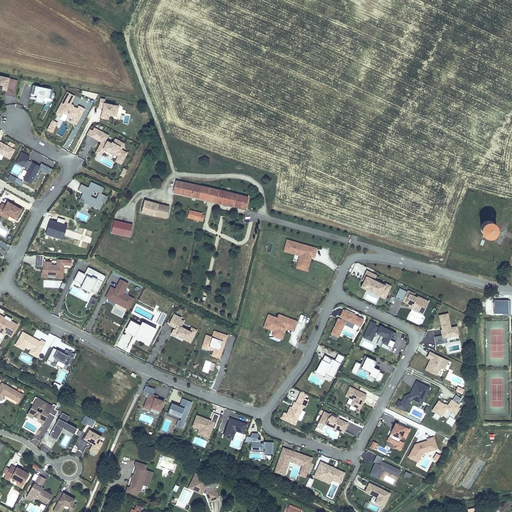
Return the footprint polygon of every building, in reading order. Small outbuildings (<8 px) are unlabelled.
[(7,87),(16,89),(18,80),(9,78),(8,79),(3,78),(3,77),(0,76),(0,88),(1,88),(1,87),(7,88),(7,87)] [(51,98),(53,89),(33,84),(30,97),(36,99),(36,101),(43,103),(45,96),(51,98)] [(1,88),(6,90),(5,94),(14,96),(16,89),(7,87),(7,88),(1,87),(1,88)] [(74,105),(71,103),(75,96),(67,91),(56,113),(61,116),(60,118),(65,121),(67,116),(71,119),(70,121),(77,125),(85,108),(79,105),(77,108),(74,106),(74,105)] [(98,107),(102,108),(100,118),(108,119),(109,114),(116,116),(118,106),(103,103),(104,99),(99,98),(98,107)] [(58,123),(52,119),(47,129),(53,132),(58,123)] [(90,129),(87,134),(97,140),(99,138),(102,140),(101,142),(98,147),(103,149),(104,149),(108,151),(109,149),(116,153),(115,155),(117,156),(117,155),(118,155),(117,158),(124,161),(128,152),(122,149),(125,143),(115,138),(113,141),(112,141),(112,142),(108,140),(107,141),(107,140),(109,135),(94,127),(93,130),(90,129)] [(15,149),(0,140),(0,153),(10,159),(15,149)] [(98,147),(95,152),(102,156),(105,150),(103,149),(98,147)] [(23,166),(29,169),(23,179),(31,183),(33,180),(36,181),(42,171),(46,173),(46,172),(49,167),(41,163),(40,165),(33,162),(32,162),(28,160),(30,156),(22,151),(15,163),(23,167),(23,166)] [(14,182),(16,178),(10,174),(7,178),(14,182)] [(246,209),(248,197),(176,181),(173,192),(246,209)] [(104,188),(91,182),(89,188),(81,185),(78,191),(83,193),(86,194),(82,201),(95,207),(99,200),(103,202),(105,203),(108,197),(102,194),(104,188)] [(83,193),(80,201),(99,210),(103,202),(99,200),(95,207),(82,201),(86,194),(83,193)] [(158,204),(144,200),(141,212),(155,215),(158,204)] [(21,209),(8,201),(5,205),(1,203),(0,204),(0,214),(0,215),(2,211),(15,219),(21,209)] [(158,204),(155,215),(166,218),(169,206),(158,204)] [(200,220),(202,215),(202,214),(189,210),(188,217),(200,220)] [(51,219),(46,234),(63,240),(68,225),(64,224),(57,221),(51,219)] [(130,237),(133,224),(114,220),(111,233),(130,237)] [(491,221),(489,221),(486,222),(483,224),(482,226),(481,229),(482,232),(483,234),(486,236),(488,237),(491,236),(494,235),(496,233),(497,230),(497,228),(496,225),(494,223),(491,221)] [(317,248),(286,239),(283,251),(299,256),(295,268),(308,272),(311,261),(308,260),(309,256),(312,257),(315,258),(317,248)] [(44,259),(36,259),(36,266),(43,266),(43,273),(42,273),(41,277),(47,278),(48,273),(56,274),(56,276),(63,276),(64,260),(57,260),(57,266),(51,265),(51,262),(45,262),(45,259),(44,259)] [(97,292),(106,276),(88,267),(84,274),(78,271),(73,280),(82,285),(80,287),(90,292),(92,290),(97,292)] [(376,275),(368,271),(365,275),(367,276),(365,281),(362,286),(367,289),(368,287),(376,291),(377,290),(382,292),(387,295),(391,286),(386,283),(385,285),(374,279),(376,275)] [(111,288),(106,297),(110,299),(113,299),(117,302),(117,303),(128,309),(133,299),(122,294),(128,284),(120,280),(117,288),(118,288),(117,291),(115,290),(111,288)] [(400,288),(396,296),(404,300),(403,301),(410,304),(411,304),(412,302),(414,303),(412,307),(412,308),(419,312),(422,305),(426,307),(429,301),(418,296),(417,297),(414,295),(415,293),(408,290),(408,291),(400,288)] [(98,300),(92,297),(86,308),(89,309),(92,303),(95,305),(98,300)] [(503,314),(503,315),(510,315),(511,300),(494,300),(494,314),(503,314)] [(356,314),(346,309),(345,310),(344,310),(340,317),(341,317),(340,320),(339,320),(338,319),(330,337),(337,340),(338,338),(339,338),(345,325),(353,329),(355,324),(361,327),(365,319),(355,315),(356,314)] [(161,326),(167,315),(162,313),(156,324),(161,326)] [(5,317),(0,314),(0,328),(5,331),(5,332),(11,336),(18,324),(11,321),(10,322),(4,319),(5,317)] [(174,329),(171,334),(176,336),(177,335),(177,334),(185,338),(184,339),(191,343),(197,331),(192,328),(190,331),(181,327),(184,322),(180,320),(181,318),(174,314),(169,324),(175,327),(176,328),(175,330),(174,329)] [(448,314),(439,316),(442,329),(441,330),(442,335),(434,337),(436,345),(447,342),(446,338),(447,337),(447,336),(458,333),(457,326),(451,328),(448,314)] [(285,321),(269,315),(264,326),(275,330),(273,335),(281,338),(284,330),(284,328),(285,328),(286,327),(293,330),(297,321),(286,318),(285,321)] [(125,332),(134,337),(140,326),(131,321),(125,332)] [(371,321),(364,337),(372,341),(376,332),(377,332),(385,336),(385,337),(381,346),(389,351),(391,347),(393,348),(396,342),(390,339),(391,336),(390,335),(392,331),(381,326),(380,328),(376,326),(377,324),(371,321)] [(134,338),(149,346),(157,329),(142,322),(140,326),(134,337),(134,338)] [(203,346),(214,350),(212,355),(220,358),(228,335),(214,331),(212,337),(206,335),(203,346)] [(23,332),(15,345),(23,349),(26,346),(31,349),(39,353),(46,342),(41,340),(40,341),(37,340),(37,341),(30,338),(31,336),(23,332)] [(57,349),(57,350),(53,348),(46,363),(50,365),(52,361),(53,362),(55,358),(58,359),(57,360),(68,365),(72,357),(73,358),(75,354),(66,349),(64,353),(57,349)] [(31,349),(29,353),(37,357),(39,353),(31,349)] [(430,352),(427,358),(431,359),(433,360),(432,362),(430,361),(426,370),(436,375),(439,369),(443,367),(444,368),(448,361),(430,352)] [(344,356),(338,353),(335,359),(325,354),(317,370),(323,374),(324,372),(334,377),(344,356)] [(357,361),(351,372),(356,374),(360,366),(370,371),(371,369),(371,368),(373,369),(372,370),(379,373),(376,378),(375,379),(380,382),(384,373),(380,371),(380,370),(374,367),(377,361),(365,355),(361,364),(357,361)] [(370,371),(372,372),(370,375),(376,378),(379,373),(372,370),(373,369),(371,368),(371,369),(370,371)] [(430,387),(416,381),(410,394),(404,396),(401,402),(399,400),(396,406),(405,411),(410,400),(412,399),(422,404),(430,387)] [(9,395),(8,397),(15,401),(20,392),(2,382),(0,384),(0,398),(3,400),(5,395),(6,394),(9,395)] [(156,389),(146,385),(144,391),(147,392),(146,396),(148,397),(144,407),(151,410),(152,407),(161,411),(164,401),(158,399),(156,398),(156,396),(154,395),(156,389)] [(367,395),(351,387),(346,396),(354,400),(351,405),(360,409),(364,401),(364,400),(364,399),(365,399),(367,395)] [(23,394),(20,392),(15,401),(19,403),(23,394)] [(284,412),(281,418),(294,424),(296,419),(297,419),(304,406),(305,407),(309,400),(305,398),(299,395),(296,402),(294,401),(292,407),(290,406),(287,413),(284,412)] [(462,399),(456,395),(453,401),(458,404),(462,399)] [(39,418),(38,421),(43,423),(45,419),(45,418),(45,417),(47,414),(48,414),(49,412),(55,416),(58,411),(55,409),(57,406),(53,404),(51,407),(35,398),(32,403),(33,404),(27,415),(33,418),(34,416),(39,418)] [(179,405),(172,403),(168,412),(183,418),(182,421),(180,420),(178,426),(185,429),(187,423),(187,422),(194,403),(184,399),(181,407),(179,406),(179,405)] [(453,401),(452,400),(448,406),(445,404),(445,405),(439,401),(433,410),(442,417),(447,409),(455,415),(459,409),(458,408),(460,405),(458,404),(453,401)] [(68,430),(71,425),(66,422),(70,416),(62,412),(49,436),(56,440),(63,428),(68,430)] [(168,412),(167,415),(180,420),(182,421),(183,418),(168,412)] [(196,414),(192,426),(199,429),(201,430),(200,431),(210,434),(213,427),(215,428),(219,415),(214,413),(211,420),(196,414)] [(87,424),(90,418),(85,415),(81,422),(86,425),(87,424)] [(323,415),(319,423),(324,425),(325,424),(334,428),(336,426),(337,426),(338,425),(339,426),(337,430),(344,433),(348,423),(332,415),(330,419),(323,415)] [(223,436),(233,440),(236,431),(244,434),(247,423),(230,417),(223,436)] [(96,421),(90,418),(87,424),(92,427),(96,421)] [(410,430),(398,424),(395,430),(392,429),(391,433),(392,434),(391,436),(389,436),(387,441),(397,445),(396,447),(400,450),(403,443),(399,441),(402,436),(406,438),(410,430)] [(77,428),(71,425),(68,430),(74,434),(77,428)] [(98,440),(101,436),(88,429),(82,440),(88,444),(89,441),(93,444),(94,444),(91,450),(96,453),(103,442),(100,441),(98,440)] [(199,429),(197,434),(209,438),(210,434),(200,431),(201,430),(199,429)] [(247,436),(245,442),(252,442),(251,450),(264,451),(264,449),(265,449),(265,454),(273,454),(274,442),(264,441),(264,443),(261,442),(261,439),(258,439),(259,433),(252,433),(252,436),(247,436)] [(415,444),(408,457),(418,462),(422,453),(430,451),(429,447),(436,445),(434,437),(427,439),(427,441),(418,443),(419,444),(416,445),(415,444)] [(45,445),(41,450),(46,454),(50,449),(45,445)] [(300,454),(283,448),(283,450),(299,456),(300,454)] [(283,450),(276,469),(280,470),(281,467),(286,469),(289,460),(303,465),(300,475),(305,477),(312,458),(300,454),(299,456),(283,450)] [(377,455),(373,462),(375,463),(376,463),(374,466),(373,466),(369,474),(379,479),(383,470),(398,477),(402,470),(382,461),(383,458),(377,455)] [(132,479),(129,487),(127,487),(126,492),(137,495),(139,490),(141,491),(143,485),(149,487),(154,472),(146,470),(147,465),(136,461),(134,466),(136,466),(133,475),(132,474),(131,479),(132,479)] [(320,462),(314,476),(320,478),(322,476),(331,480),(332,478),(340,482),(345,473),(335,468),(335,469),(335,470),(332,469),(333,468),(320,462)] [(10,469),(7,474),(5,477),(7,479),(9,476),(11,477),(18,481),(17,484),(22,487),(29,474),(24,471),(23,472),(21,471),(22,470),(17,467),(16,468),(12,465),(10,469)] [(199,475),(195,474),(189,488),(202,493),(203,492),(197,489),(197,487),(192,484),(195,478),(197,480),(199,475)] [(29,494),(35,498),(37,497),(46,503),(48,502),(52,495),(43,490),(42,489),(41,490),(40,489),(41,487),(45,479),(39,475),(29,494)] [(218,485),(216,480),(209,483),(208,485),(206,484),(208,479),(199,475),(197,480),(195,478),(192,484),(197,487),(197,489),(203,492),(204,488),(207,489),(207,491),(206,492),(207,493),(210,501),(219,497),(215,486),(218,485)] [(384,490),(369,482),(365,492),(377,498),(375,502),(384,507),(391,493),(387,491),(386,492),(384,491),(384,490)] [(59,501),(53,511),(55,511),(60,511),(65,504),(71,507),(73,503),(75,499),(68,495),(67,496),(66,496),(66,494),(60,491),(55,499),(59,501)]
